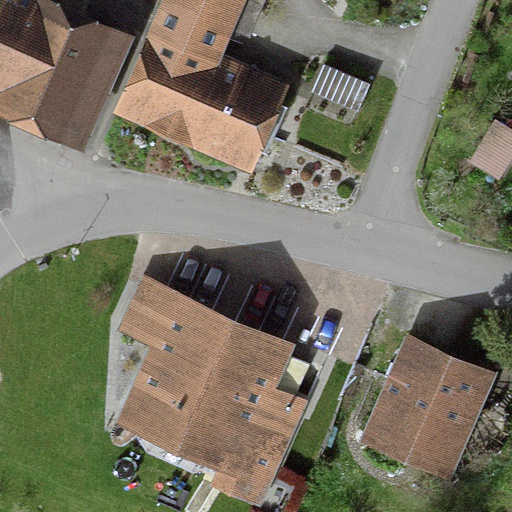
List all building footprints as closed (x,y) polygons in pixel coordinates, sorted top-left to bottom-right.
[(0,0),(0,92),(74,125),(113,39),(31,3),(32,0),(0,0)] [(169,0),(124,103),(248,156),(279,88),(208,57),(221,23),(247,34),(261,0),(169,0)] [(495,174),(511,145),(511,130),(495,121),(472,160),(495,174)] [(292,403),(261,389),(280,346),(148,287),(132,324),(164,338),(130,413),(230,458),(219,483),(250,497),(292,403)] [(407,343),(369,429),(449,464),(487,378),(407,343)]
